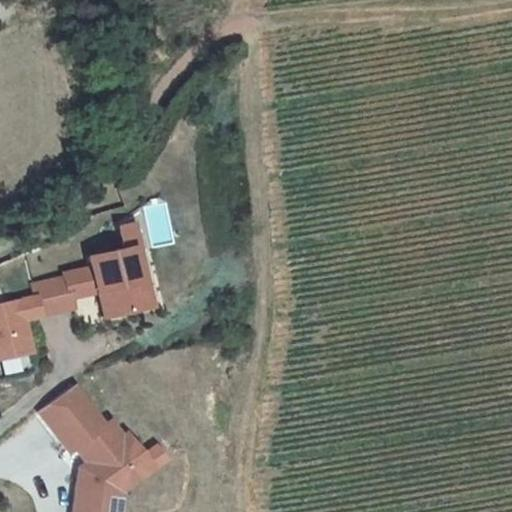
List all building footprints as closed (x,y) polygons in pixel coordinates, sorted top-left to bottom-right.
[(129,221),(134,247),(166,241),(162,215),(129,221)] [(129,249),(143,308),(150,307),(137,248),(129,249)] [(103,293),(108,316),(143,308),(129,249),(86,259),(88,271),(60,277),(60,280),(32,286),(34,300),(0,307),(0,360),(29,354),(21,322),(71,311),(68,300),(78,298),(83,291),(91,296),(94,296),(103,293)] [(108,316),(103,293),(94,296),(100,318),(108,316)] [(74,385),(40,411),(70,452),(76,447),(87,462),(95,472),(89,476),(80,474),(74,511),(117,511),(121,492),(152,468),(126,434),(122,437),(110,420),(104,425),(74,385)] [(80,468),(80,474),(89,476),(95,472),(87,462),(80,468)]
